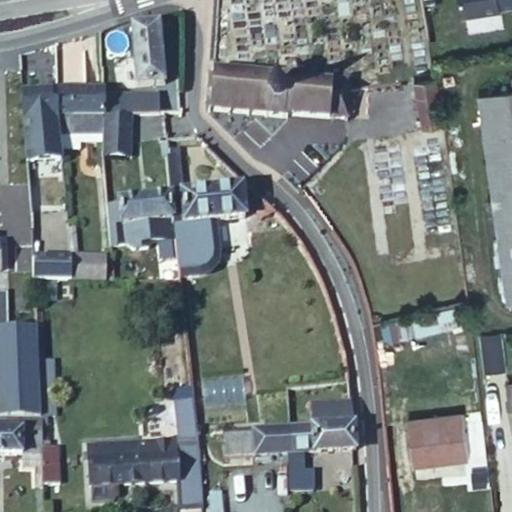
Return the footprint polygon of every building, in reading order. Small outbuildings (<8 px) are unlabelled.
[(511,0),(461,0),(464,13),(501,8),(500,6),(511,3),(511,0)] [(164,85),(159,25),(131,27),(135,87),(164,85)] [(287,75),(213,70),(209,112),(284,118),(284,115),(348,119),(350,76),(332,79),(332,81),(301,79),(301,71),(299,66),(294,64),(290,65),(287,69),(287,75)] [(443,124),(434,79),(415,82),(423,129),(443,124)] [(57,92),(56,80),(22,80),(22,92),(57,92)] [(511,195),(511,90),(478,95),(493,199),(511,195)] [(76,116),(76,103),(57,104),(57,92),(22,92),(25,135),(59,135),(58,117),(76,116)] [(103,116),(103,92),(57,92),(57,104),(76,103),(76,116),(58,117),(59,135),(103,134),(103,116)] [(158,114),(158,96),(103,97),(103,116),(129,115),(158,114)] [(103,134),(102,143),(130,144),(129,115),(103,116),(103,134)] [(61,154),(59,135),(25,135),(22,135),(24,154),(61,154)] [(130,144),(102,143),(102,156),(129,157),(130,144)] [(219,252),(215,221),(245,218),(242,189),(182,196),(178,151),(169,151),(169,158),(167,158),(170,197),(172,222),(179,277),(200,275),(210,272),(218,263),(219,252)] [(511,302),(511,195),(493,199),(507,303),(511,302)] [(172,222),(170,197),(117,204),(117,206),(119,227),(123,227),(125,246),(132,252),(147,250),(152,243),(171,242),(169,222),(172,222)] [(275,215),(263,203),(254,206),(260,221),(275,215)] [(119,227),(117,206),(106,207),(110,248),(125,246),(123,227),(119,227)] [(105,282),(105,272),(99,272),(100,258),(71,257),(71,258),(71,281),(105,282)] [(71,281),(71,258),(32,258),(33,280),(55,281),(71,281)] [(129,276),(129,264),(111,266),(112,276),(129,276)] [(54,300),(55,281),(33,280),(34,300),(54,300)] [(30,313),(30,286),(15,287),(16,314),(30,313)] [(461,324),(457,307),(422,315),(425,332),(461,324)] [(38,361),(36,327),(0,328),(0,418),(41,419),(41,417),(38,361)] [(505,370),(501,340),(481,342),(485,372),(505,370)] [(55,416),(53,361),(38,361),(41,417),(55,416)] [(204,376),(204,401),(247,400),(247,376),(204,376)] [(202,509),(200,461),(196,436),(192,401),(174,403),(179,442),(88,448),(90,488),(91,503),(114,502),(118,497),(118,487),(178,483),(180,510),(202,509)] [(355,450),(352,403),(314,405),(314,427),(289,428),(287,454),(288,492),(313,491),(313,471),(303,472),(303,453),(355,450)] [(469,457),(464,414),(394,423),(399,465),(401,465),(401,471),(414,469),(413,463),(469,457)] [(41,449),(41,419),(0,418),(0,454),(21,454),(21,468),(34,468),(35,488),(42,488),(42,486),(41,449)] [(287,454),(289,428),(224,433),(225,457),(287,454)] [(58,485),(57,449),(41,449),(42,486),(58,485)] [(221,510),(220,494),(210,494),(211,511),(221,510)]
